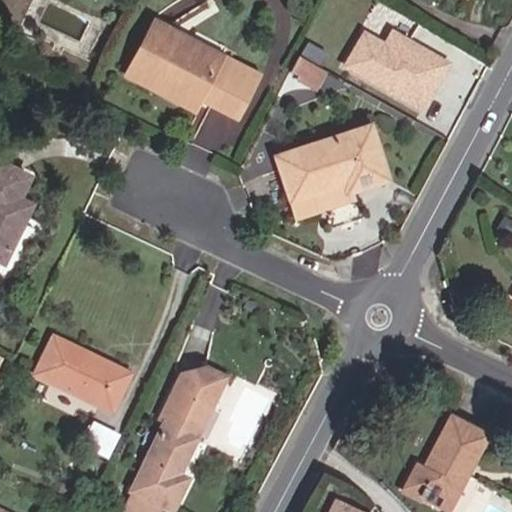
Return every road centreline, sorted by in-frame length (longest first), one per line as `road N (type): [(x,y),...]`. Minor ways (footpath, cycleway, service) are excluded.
road 1 (residential): [(392,290),(511,69)]
road 2 (residential): [(351,305),(217,239),(175,200)]
road 3 (residential): [(275,511),(362,341)]
